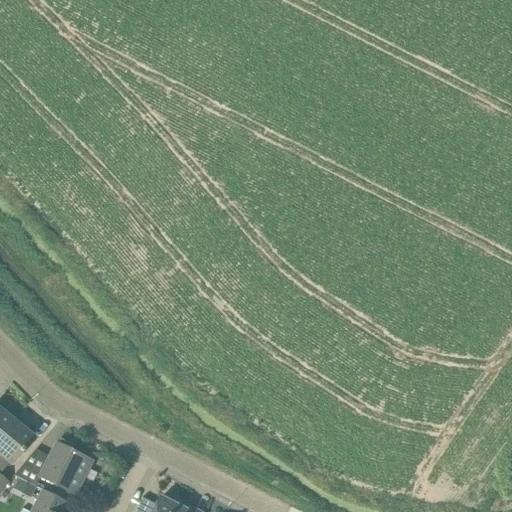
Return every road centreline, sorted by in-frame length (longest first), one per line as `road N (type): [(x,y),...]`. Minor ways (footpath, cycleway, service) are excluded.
road 1 (residential): [(145,452),(54,403),(0,348)]
road 2 (residential): [(266,511),(145,452)]
